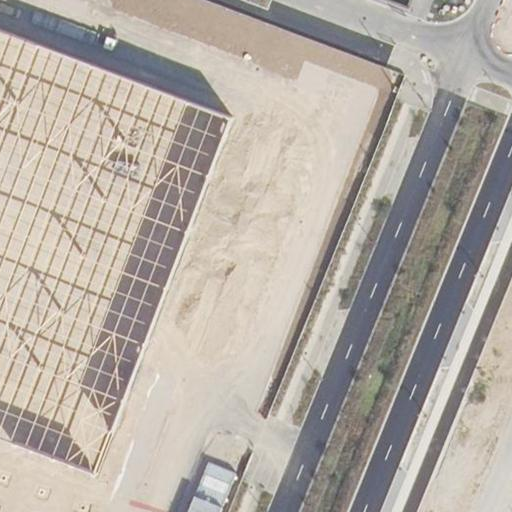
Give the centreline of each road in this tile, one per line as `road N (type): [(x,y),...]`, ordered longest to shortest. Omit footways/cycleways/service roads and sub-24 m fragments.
road 1 (unclassified): [(468,52),(285,511)]
road 2 (unclassified): [(370,511),(511,163)]
road 3 (unclassified): [(468,52),(328,0)]
